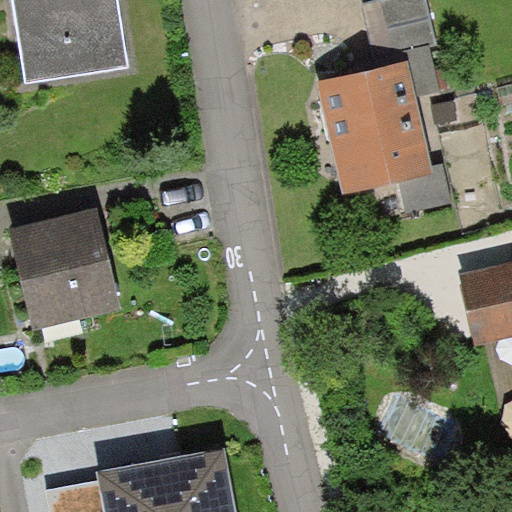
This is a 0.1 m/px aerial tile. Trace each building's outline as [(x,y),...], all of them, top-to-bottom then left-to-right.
[(14,0),(26,79),(127,65),(117,0),(14,0)] [(395,0),(362,7),(375,73),(410,66),(416,97),(441,93),(431,46),(439,44),(429,0),(395,0)] [(368,74),(321,84),(345,196),(397,185),(403,214),(453,203),(445,166),(432,169),(416,97),(410,66),(375,73),(368,74)] [(101,208),(13,229),(37,331),(126,310),(101,208)] [(511,265),(462,277),(477,345),(511,337),(511,265)] [(100,480),(50,488),(54,511),(239,511),(228,445),(172,454),(98,467),(100,480)]
